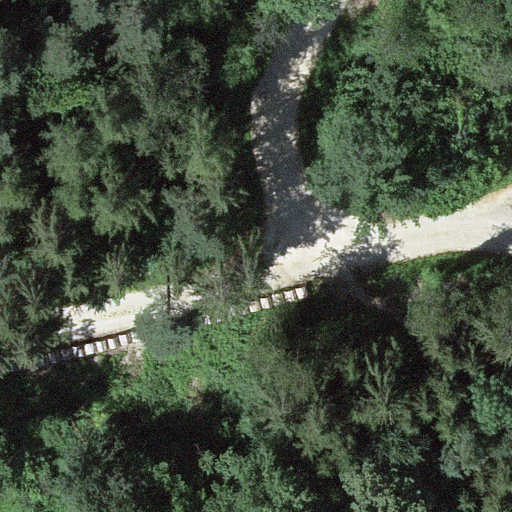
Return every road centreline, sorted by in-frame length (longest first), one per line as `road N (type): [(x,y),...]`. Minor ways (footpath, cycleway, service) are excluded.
road 1 (track): [(0,342),(342,254)]
road 2 (track): [(342,254),(293,169),(289,98),(335,0)]
road 3 (track): [(511,230),(342,254)]
